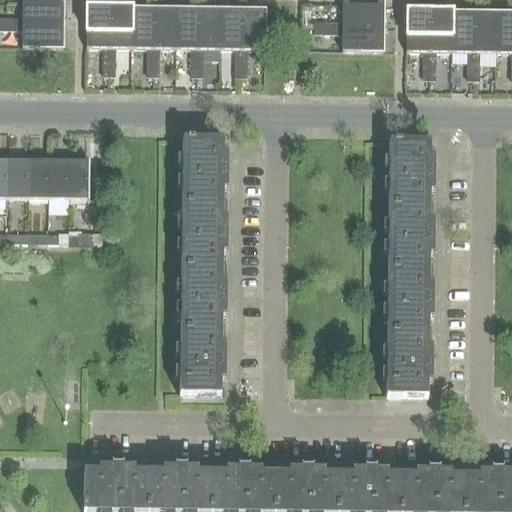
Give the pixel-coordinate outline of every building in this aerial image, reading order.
[(341,0),(342,8),(349,9),(349,0),(341,0)] [(62,8),(22,7),(22,23),(0,23),(0,28),(62,29),(62,8)] [(314,27),(314,32),(382,34),(382,10),(342,9),(342,27),(314,27)] [(86,12),(85,53),(103,53),(103,80),(108,80),(109,12),(86,12)] [(130,13),(109,12),(108,80),(114,80),(114,53),(130,53),(130,13)] [(153,13),(130,13),(130,53),(148,53),(147,81),(152,81),(153,13)] [(175,13),(153,13),(152,81),(158,81),(158,54),(174,54),(175,13)] [(197,13),(175,13),(174,54),(191,54),(191,81),(196,81),(197,13)] [(219,14),(197,13),(196,81),(202,81),(202,54),(218,54),(219,14)] [(241,14),(219,14),(218,54),(235,54),(235,82),(240,82),(241,14)] [(264,14),(241,14),(240,82),(246,82),(246,55),(264,55),(264,14)] [(428,16),(406,16),(406,33),(405,57),(423,57),(423,84),(427,84),(428,16)] [(450,16),(428,16),(427,84),(434,84),(434,57),(450,57),(450,16)] [(473,17),(450,16),(450,57),(467,57),(467,84),(472,84),(473,17)] [(495,17),(473,17),(472,84),(474,84),(478,85),(478,58),(494,58),(495,17)] [(511,17),(495,17),(494,58),(511,58),(511,85),(511,84),(511,17)] [(62,29),(0,28),(0,33),(22,34),(21,52),(62,53),(62,29)] [(382,34),(314,32),(314,38),(341,38),(341,56),(382,56),(382,34)] [(181,209),(221,209),(221,184),(226,184),(226,171),(221,171),(222,145),(193,145),(193,144),(187,144),(187,145),(182,145),(181,209)] [(388,178),(387,209),(428,210),(428,201),(428,184),(433,185),(433,172),(428,172),(428,155),(429,148),(399,147),(399,146),(393,146),(392,147),(389,147),(388,147),(388,178)] [(7,203),(27,203),(28,165),(8,164),(7,203)] [(68,165),(67,204),(87,204),(86,205),(88,205),(88,164),(87,164),(87,165),(68,165)] [(27,203),(47,203),(48,165),(28,165),(27,203)] [(47,203),(67,204),(68,165),(48,165),(47,203)] [(221,209),(181,209),(180,272),(220,273),(221,247),(225,247),(225,234),(221,234),(221,209)] [(387,241),(387,273),(428,273),(428,265),(428,248),(433,248),(433,235),(428,235),(428,218),(428,210),(387,209),(387,241)] [(27,238),(18,238),(7,238),(7,248),(18,248),(27,248),(27,238)] [(36,248),(47,248),(47,238),(36,238),(27,238),(27,248),(36,248)] [(47,238),(47,248),(58,248),(58,238),(47,238)] [(68,239),(67,239),(67,248),(92,248),(92,239),(72,239),(68,239)] [(92,239),(92,248),(99,249),(102,249),(102,239),(99,239),(92,239)] [(220,273),(180,272),(180,335),(220,336),(220,312),(224,312),(225,298),(220,298),(220,273)] [(428,273),(387,273),(386,304),(386,335),(427,336),(427,329),(427,311),(432,311),(432,299),(427,299),(427,282),(428,273)] [(220,336),(180,335),(179,399),(219,400),(219,375),(224,375),(225,361),(219,361),(220,336)] [(427,345),(427,336),(386,335),(386,353),(386,367),(386,370),(385,402),(426,402),(427,391),(427,374),(432,374),(432,368),(432,361),(427,361),(427,353),(427,345)] [(147,511),(148,477),(122,477),(122,473),(110,472),(110,477),(84,476),(84,506),(82,506),(82,511),(147,511)] [(210,511),(211,478),(185,478),(185,473),(173,473),(173,477),(148,477),(147,511),(210,511)] [(274,511),(275,479),(248,478),(248,474),(236,474),(236,478),(211,478),(210,511),(274,511)] [(337,511),(338,480),(312,480),(312,475),(300,475),(300,479),(275,479),(274,511),(337,511)] [(401,511),(402,481),(376,480),(376,476),(363,475),(363,480),(338,480),(337,511),(401,511)] [(464,511),(465,482),(439,481),(439,476),(426,476),(426,481),(402,481),(401,511),(464,511)] [(511,511),(511,482),(503,482),(503,477),(490,477),(490,482),(465,482),(464,511),(511,511)]
